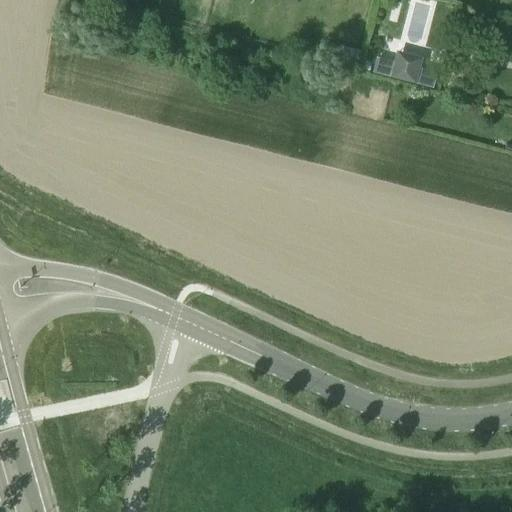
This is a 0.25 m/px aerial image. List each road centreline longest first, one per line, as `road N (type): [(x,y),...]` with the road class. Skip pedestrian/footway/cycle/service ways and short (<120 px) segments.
road 1 (tertiary): [(511,412),(458,419),(390,411),(176,317)]
road 2 (unclassified): [(129,511),(176,317)]
road 3 (primary): [(49,511),(0,324)]
road 4 (tertiary): [(176,317),(59,285),(0,294)]
